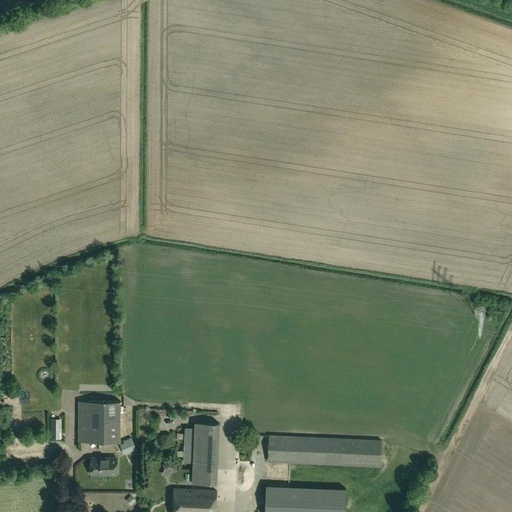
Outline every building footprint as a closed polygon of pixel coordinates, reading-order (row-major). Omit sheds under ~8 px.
[(23,387),(25,394),(32,392),(30,385),(23,387)] [(79,421),(79,442),(120,442),(121,401),(88,401),(88,421),(79,421)] [(217,484),(220,423),(195,422),(192,482),(217,484)] [(191,463),(192,428),(185,427),(184,451),(177,451),(177,456),(184,456),(183,463),(191,463)] [(136,435),(123,437),(125,449),(138,446),(136,435)] [(382,440),(269,435),(267,462),(381,467),(382,440)] [(91,457),(91,474),(117,474),(117,458),(91,457)] [(297,482),(343,483),(343,476),(298,475),(297,482)] [(264,511),(345,511),(346,488),(266,485),(264,511)] [(173,511),(215,511),(216,491),(174,489),(173,511)]
